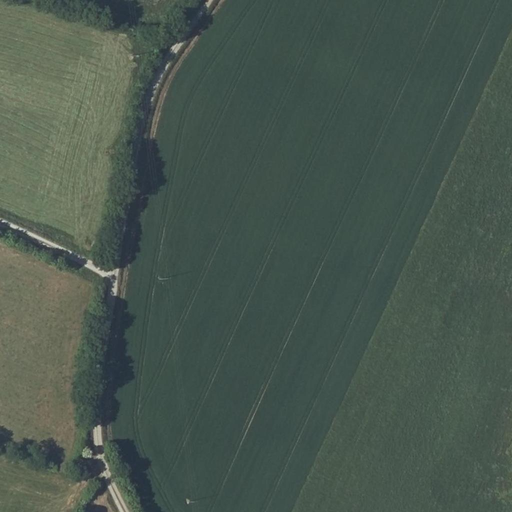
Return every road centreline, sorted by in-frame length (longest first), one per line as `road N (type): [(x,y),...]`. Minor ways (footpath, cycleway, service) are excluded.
road 1 (track): [(216,0),(201,42),(152,84),(113,279)]
road 2 (track): [(113,279),(95,432),(125,511)]
road 3 (track): [(113,279),(0,222)]
